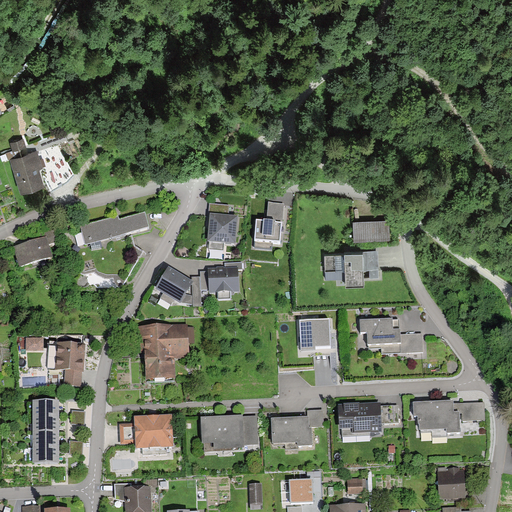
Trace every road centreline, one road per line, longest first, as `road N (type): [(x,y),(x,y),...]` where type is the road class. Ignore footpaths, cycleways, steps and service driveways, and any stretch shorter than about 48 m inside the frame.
road 1 (residential): [(87,489),(104,361),(121,314),(202,179)]
road 2 (track): [(202,179),(281,125),(311,83),(358,53),(386,0)]
road 3 (residential): [(479,376),(422,295),(404,242),(406,222),(391,204),(351,190)]
road 4 (residential): [(0,230),(64,205),(202,179)]
road 5 (residential): [(479,376),(293,393),(276,403)]
road 6 (track): [(358,53),(422,73),(511,176)]
road 7 (residential): [(202,179),(351,190)]
road 8 (residential): [(489,511),(501,433),(495,400),(479,376)]
road 9 (track): [(38,145),(73,130),(94,135),(94,153),(62,193),(64,205)]
road 10 (track): [(511,289),(406,222)]
